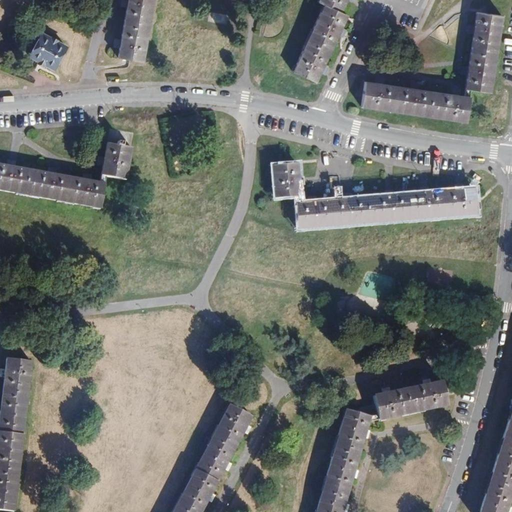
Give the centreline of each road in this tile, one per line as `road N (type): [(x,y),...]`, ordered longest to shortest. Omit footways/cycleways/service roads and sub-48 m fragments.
road 1 (residential): [(511,154),(242,103),(151,95),(0,104)]
road 2 (residential): [(446,511),(496,335),(511,200)]
